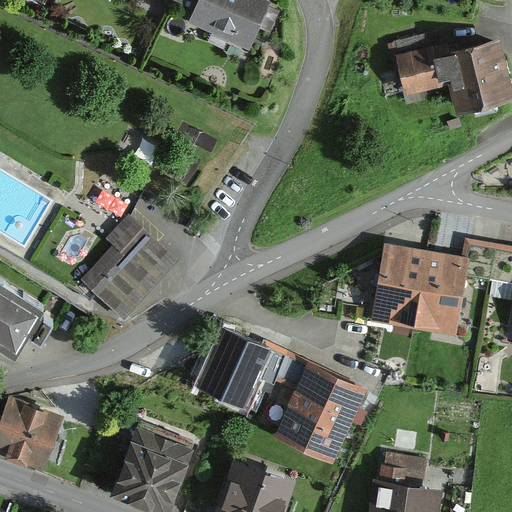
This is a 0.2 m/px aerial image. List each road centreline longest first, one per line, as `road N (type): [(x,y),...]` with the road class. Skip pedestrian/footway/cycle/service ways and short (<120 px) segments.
road 1 (residential): [(232,280),(240,227),(316,67),(318,15)]
road 2 (residential): [(0,383),(111,352),(232,280)]
road 3 (residential): [(232,280),(431,183)]
